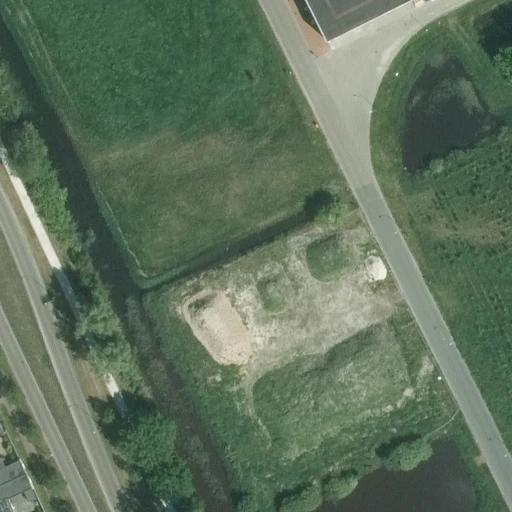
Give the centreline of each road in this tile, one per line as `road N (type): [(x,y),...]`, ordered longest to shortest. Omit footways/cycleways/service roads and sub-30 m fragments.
road 1 (unclassified): [(511,486),(271,0)]
road 2 (primary): [(121,511),(0,205)]
road 3 (primary): [(0,333),(85,511)]
